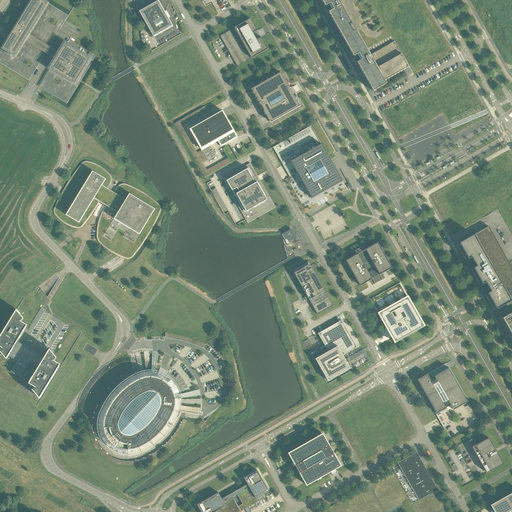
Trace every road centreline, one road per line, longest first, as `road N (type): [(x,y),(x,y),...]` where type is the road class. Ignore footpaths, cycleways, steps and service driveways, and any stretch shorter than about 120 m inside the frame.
road 1 (unclassified): [(195,32),(321,252)]
road 2 (unclassified): [(116,503),(55,471),(45,457),(46,442),(112,353)]
road 3 (tertiary): [(371,185),(455,329)]
road 4 (unclassified): [(116,313),(37,229),(35,210),(50,184)]
road 5 (unclassified): [(489,327),(413,189)]
road 6 (unclassified): [(294,510),(425,435)]
road 7 (tertiary): [(386,368),(256,443)]
road 8 (tertiary): [(260,450),(391,377)]
road 9 (unclassified): [(386,368),(321,252)]
road 10 (tertiary): [(256,443),(170,491),(158,511)]
